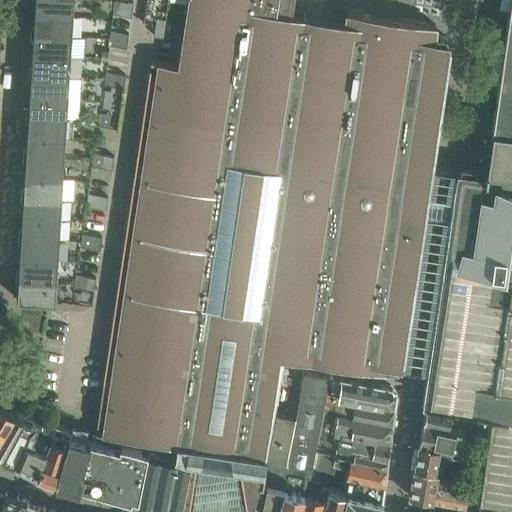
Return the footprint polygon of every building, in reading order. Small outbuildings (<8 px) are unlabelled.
[(35,0),(35,12),(73,15),(73,0),(35,0)] [(175,457),(174,458),(189,464),(181,506),(180,509),(189,511),(189,510),(188,509),(189,508),(193,509),(194,503),(200,464),(211,466),(233,469),(239,511),(259,511),(265,483),(267,467),(265,467),(275,412),(274,411),(285,345),(356,355),(355,366),(383,370),(384,369),(397,371),(398,362),(423,200),(428,161),(446,36),(433,34),(435,24),(346,11),(345,21),(345,24),(309,19),(305,18),(290,16),(292,0),(188,0),(179,64),(151,60),(95,433),(177,445),(175,457)] [(115,0),(114,7),(132,10),(133,2),(118,0),(115,0)] [(511,0),(510,0),(509,10),(503,48),(498,84),(492,128),(511,131),(511,0)] [(132,10),(114,7),(113,14),(131,17),(132,10)] [(35,12),(33,33),(72,35),(73,15),(35,12)] [(154,35),(161,37),(164,18),(157,17),(154,35)] [(164,18),(161,37),(168,38),(171,19),(164,18)] [(110,38),(128,41),(129,33),(111,31),(110,38)] [(33,33),(32,53),(70,55),(72,35),(33,33)] [(128,41),(110,38),(109,45),(127,48),(128,41)] [(70,55),(32,53),(31,74),(69,76),(70,55)] [(105,79),(125,82),(126,75),(106,72),(105,79)] [(31,74),(30,94),(68,96),(69,76),(31,74)] [(125,82),(105,79),(104,85),(124,88),(125,82)] [(28,114),(67,117),(68,96),(30,94),(28,114)] [(99,119),(119,122),(120,115),(100,113),(99,119)] [(28,114),(27,135),(65,137),(67,117),(28,114)] [(119,122),(99,119),(98,126),(118,129),(119,122)] [(511,131),(492,128),(487,169),(488,169),(487,171),(511,174),(511,131)] [(26,155),(64,158),(65,137),(27,135),(26,155)] [(93,160),(113,163),(114,156),(94,153),(93,160)] [(26,155),(25,176),(63,178),(64,158),(26,155)] [(113,163),(93,160),(92,166),(112,169),(113,163)] [(460,165),(428,161),(423,200),(398,362),(430,367),(454,205),(455,199),(457,188),(460,165)] [(511,174),(487,171),(488,169),(487,169),(460,165),(457,188),(455,199),(454,205),(430,367),(426,397),(426,398),(427,398),(426,404),(437,405),(493,414),(511,282),(511,174)] [(23,196),(62,198),(63,178),(25,176),(23,196)] [(87,200),(107,203),(108,197),(88,194),(87,200)] [(62,198),(23,196),(22,216),(60,219),(62,198)] [(107,203),(87,200),(86,207),(106,210),(107,203)] [(22,216),(21,237),(59,239),(60,219),(22,216)] [(81,241),(101,244),(102,237),(82,234),(81,241)] [(20,257),(58,260),(59,239),(21,237),(20,257)] [(101,244),(81,241),(80,247),(100,250),(101,244)] [(20,257),(18,278),(57,280),(58,260),(20,257)] [(75,281),(95,284),(96,278),(76,275),(75,281)] [(57,280),(18,278),(17,299),(55,302),(57,280)] [(95,284),(75,281),(74,288),(94,291),(95,284)] [(511,282),(493,414),(480,500),(511,504),(511,282)] [(286,470),(311,474),(329,373),(304,368),(295,415),(287,458),(286,470)] [(339,393),(394,403),(395,391),(390,385),(379,383),(333,374),(330,391),(339,393)] [(354,405),(353,412),(392,419),(394,403),(339,393),(339,397),(338,402),(354,405)] [(0,439),(14,415),(0,403),(0,439)] [(426,404),(423,420),(458,427),(460,416),(436,411),(437,405),(426,404)] [(392,419),(353,412),(340,410),(338,420),(355,423),(353,432),(390,438),(392,419)] [(300,511),(304,493),(306,477),(310,478),(311,474),(286,470),(287,458),(295,415),(275,412),(265,467),(267,467),(265,483),(259,511),(300,511)] [(14,415),(0,439),(0,457),(3,459),(5,460),(23,419),(14,415)] [(423,420),(419,443),(454,449),(452,458),(462,460),(461,463),(469,465),(474,438),(477,439),(481,420),(460,416),(458,427),(423,420)] [(23,419),(5,460),(15,465),(33,423),(23,419)] [(15,465),(39,475),(48,442),(52,430),(33,423),(15,465)] [(53,430),(52,430),(48,442),(39,475),(57,482),(69,435),(69,436),(71,429),(56,423),(53,430)] [(358,451),(387,456),(390,438),(353,432),(345,430),(342,448),(358,451)] [(119,449),(69,436),(57,482),(81,489),(89,491),(111,497),(137,504),(138,501),(138,500),(148,453),(120,446),(119,449)] [(415,467),(436,471),(449,473),(452,458),(454,449),(419,443),(415,467)] [(356,458),(386,464),(387,456),(358,451),(356,458)] [(138,500),(138,501),(140,504),(140,505),(177,511),(180,509),(181,506),(189,464),(174,458),(163,455),(148,452),(148,453),(138,500)] [(386,464),(356,458),(341,455),(339,463),(351,466),(349,475),(358,477),(384,482),(386,464)] [(410,496),(431,500),(436,471),(415,467),(410,496)] [(436,471),(431,500),(433,501),(466,505),(471,477),(460,475),(454,474),(449,473),(436,471)] [(384,482),(358,477),(357,484),(364,485),(363,491),(383,495),(384,482)] [(300,511),(322,511),(326,489),(319,488),(317,495),(304,493),(300,511)] [(326,489),(322,511),(341,511),(345,493),(326,489)] [(0,497),(0,511),(21,511),(27,499),(3,490),(0,497)] [(345,493),(341,511),(379,511),(380,511),(381,504),(382,501),(345,493)] [(27,499),(21,511),(43,511),(46,505),(27,499)]
